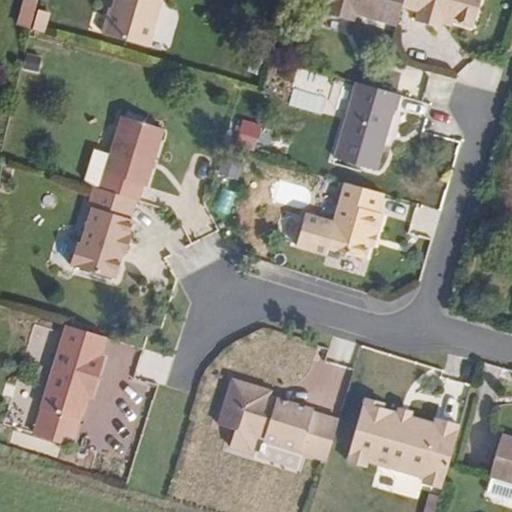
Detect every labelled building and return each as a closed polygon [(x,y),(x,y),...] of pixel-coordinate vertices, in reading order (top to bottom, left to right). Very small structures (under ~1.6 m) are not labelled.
[(37,2),(30,0),(20,0),(13,26),(28,31),(34,10),(37,2)] [(149,52),(165,0),(119,0),(113,20),(110,20),(104,37),(149,52)] [(402,8),(404,0),(328,0),(324,16),(343,21),(345,13),(353,15),(397,27),(402,8)] [(471,28),(478,0),(404,0),(402,8),(418,13),(416,22),(438,28),(440,23),(441,19),(451,22),(471,28)] [(50,15),(34,10),(29,31),(44,35),(50,15)] [(351,24),(353,15),(345,13),(343,21),(351,24)] [(42,59),(28,55),(24,67),(38,71),(42,59)] [(377,172),(394,111),(398,112),(402,97),(358,85),(338,161),(377,172)] [(144,191),(161,133),(117,120),(107,156),(92,151),(82,188),(97,192),(132,203),(136,204),(140,190),(144,191)] [(379,237),(384,218),(380,217),(385,198),(351,188),(330,253),(366,263),(370,247),(373,235),(379,237)] [(123,258),(128,240),(125,239),(129,224),(126,223),(132,203),(97,192),(92,191),(86,211),(89,212),(78,249),(74,248),(67,269),(112,282),(120,257),(123,258)] [(375,249),(379,237),(373,235),(370,247),(375,249)] [(104,364),(99,362),(106,343),(66,330),(41,414),(33,437),(72,449),(80,426),(87,401),(92,402),(104,364)] [(327,466),(340,425),(313,416),(314,414),(271,400),(272,395),(234,382),(219,427),(237,432),(231,449),(252,456),(257,439),(300,453),(299,457),(327,466)] [(404,477),(419,425),(384,415),(385,410),(366,404),(349,467),(368,472),(370,467),(404,477)] [(441,492),(458,431),(436,425),(435,429),(419,425),(404,477),(423,482),(422,487),(441,492)] [(511,443),(500,440),(488,483),(511,489),(511,443)]
